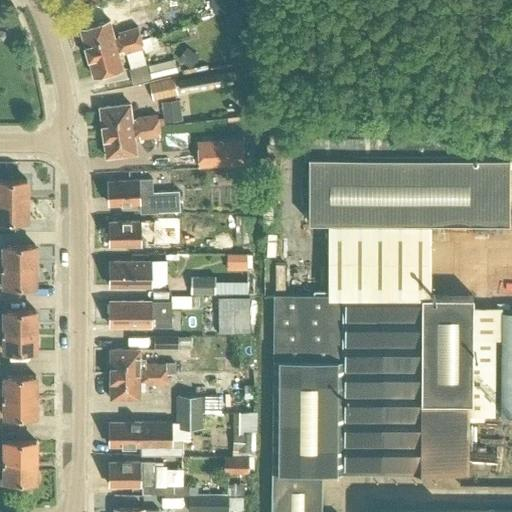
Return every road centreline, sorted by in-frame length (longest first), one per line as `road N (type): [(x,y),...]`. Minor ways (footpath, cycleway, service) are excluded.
road 1 (residential): [(76,511),(75,142)]
road 2 (unknown): [(355,511),(368,491),(511,495)]
road 3 (residential): [(75,142),(55,45),(31,0)]
